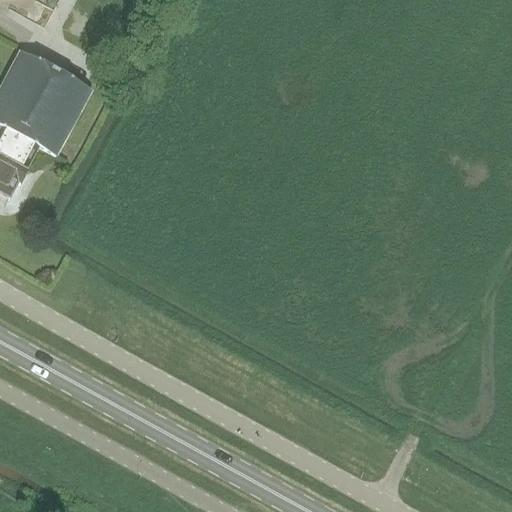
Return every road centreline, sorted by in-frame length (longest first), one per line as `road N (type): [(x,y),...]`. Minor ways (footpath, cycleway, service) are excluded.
road 1 (unclassified): [(395,511),(0,291)]
road 2 (primary): [(305,511),(0,344)]
road 3 (unclassified): [(220,511),(0,390)]
road 4 (track): [(412,439),(511,260)]
